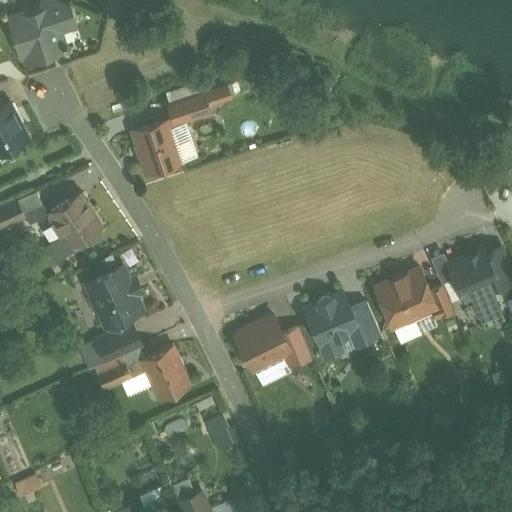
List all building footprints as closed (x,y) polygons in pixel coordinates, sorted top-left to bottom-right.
[(44,0),(40,12),(33,13),(32,10),(13,16),(25,52),(26,51),(28,60),(69,47),(67,41),(64,42),(57,21),(73,16),(76,23),(77,23),(70,2),(66,0),(44,0)] [(203,90),(169,101),(175,119),(209,108),(203,90)] [(10,101),(0,106),(0,154),(2,158),(17,150),(14,144),(29,136),(10,101)] [(168,117),(134,129),(148,169),(158,166),(161,167),(170,164),(171,162),(182,158),(168,117)] [(511,147),(504,144),(490,173),(511,183),(511,147)] [(37,190),(19,198),(25,210),(43,202),(37,190)] [(80,190),(50,209),(56,218),(52,221),(62,236),(66,233),(75,249),(92,238),(88,233),(103,224),(80,190)] [(19,198),(0,206),(0,223),(1,226),(27,214),(25,210),(19,198)] [(511,269),(501,244),(485,251),(483,246),(448,261),(463,296),(471,292),(481,316),(501,308),(490,284),(511,274),(511,269)] [(123,263),(87,280),(93,294),(90,296),(97,311),(100,309),(107,324),(143,307),(123,263)] [(421,265),(376,284),(394,325),(434,308),(438,306),(431,289),(421,265)] [(444,283),(431,289),(438,306),(434,308),(437,315),(454,308),(444,283)] [(344,290),(306,307),(312,322),(311,324),(316,336),(318,337),(321,342),(335,335),(350,329),(359,325),(351,307),(344,290)] [(368,300),(351,307),(359,325),(350,329),(356,342),(381,331),(368,300)] [(274,313),(253,324),(251,323),(241,328),(240,330),(236,333),(253,368),(286,351),(292,348),(284,332),(274,313)] [(313,355),(300,324),(284,332),(292,348),(286,351),(290,363),(313,355)] [(112,330),(97,337),(107,359),(122,352),(112,330)] [(335,335),(321,342),(325,350),(330,352),(340,348),(335,335)] [(145,356),(142,357),(147,368),(160,397),(191,383),(173,343),(145,356)] [(140,344),(122,353),(134,375),(147,368),(142,357),(145,356),(140,344)] [(107,359),(96,364),(106,387),(134,375),(122,353),(122,352),(107,359)] [(224,447),(241,440),(227,410),(211,418),(224,447)] [(453,413),(434,412),(433,432),(453,432),(453,413)] [(197,418),(162,434),(166,443),(202,427),(197,418)] [(417,426),(406,420),(401,431),(412,437),(417,426)] [(37,473),(16,483),(21,495),(42,485),(37,473)] [(152,511),(153,511),(174,503),(165,484),(144,494),(152,511)] [(210,511),(200,489),(179,498),(184,511),(210,511)]
